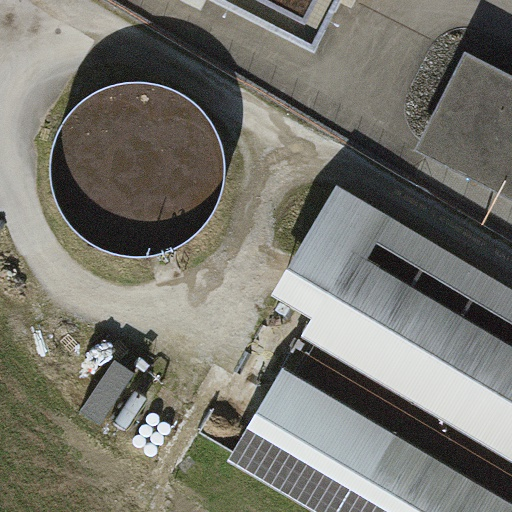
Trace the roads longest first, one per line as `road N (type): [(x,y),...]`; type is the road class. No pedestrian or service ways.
road 1 (track): [(67,4),(16,95),(4,156),(36,252),(80,300),(149,314),(195,297),(232,259),(288,132)]
road 2 (track): [(60,0),(511,262)]
